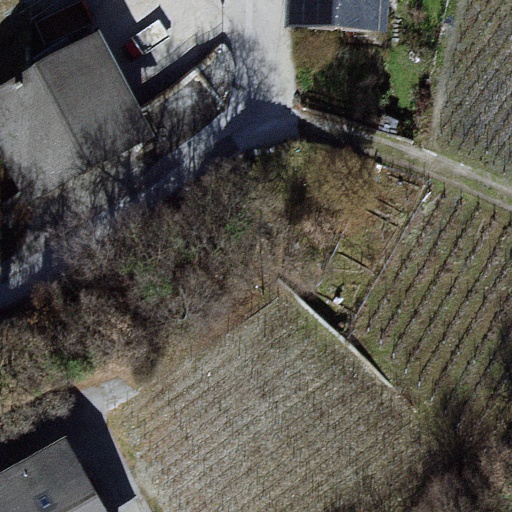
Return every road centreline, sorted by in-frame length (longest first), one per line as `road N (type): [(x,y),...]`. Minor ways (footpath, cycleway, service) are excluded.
road 1 (residential): [(0,288),(213,146),(269,91),(226,0)]
road 2 (track): [(269,91),(293,123),(511,198)]
